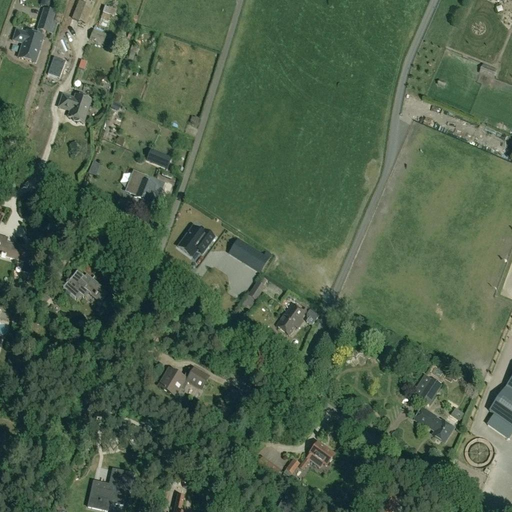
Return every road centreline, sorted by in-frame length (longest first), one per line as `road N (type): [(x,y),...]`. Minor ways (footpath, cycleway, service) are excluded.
road 1 (unclassified): [(295,385),(378,194),(402,81),(433,0)]
road 2 (unclassified): [(151,276),(240,0)]
road 3 (residential): [(37,511),(78,416),(161,286)]
road 4 (residential): [(469,511),(295,385)]
road 5 (residential): [(151,276),(0,143)]
road 6 (residential): [(295,385),(161,286)]
